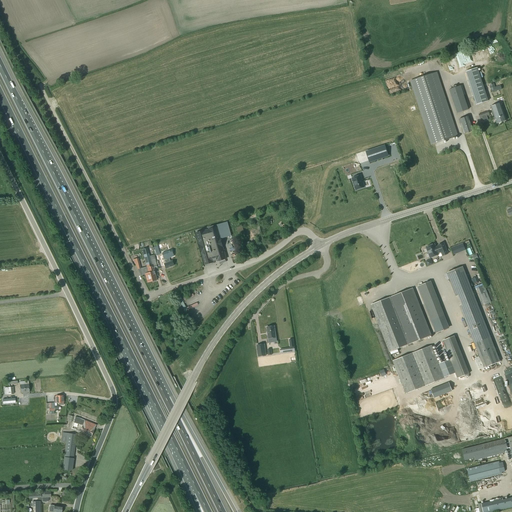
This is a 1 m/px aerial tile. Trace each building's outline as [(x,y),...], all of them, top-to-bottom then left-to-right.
[(437,72),(411,81),(433,146),(434,145),(459,137),(437,72)] [(479,74),(467,77),(476,105),(488,101),(479,74)] [(463,95),(460,86),(449,90),(451,98),(463,95)] [(500,103),(490,107),(496,124),(506,120),(500,103)] [(468,117),(459,119),(463,134),(473,132),(468,117)] [(384,157),(381,148),(361,155),(363,164),(384,157)] [(369,188),(365,176),(356,179),(361,191),(369,188)] [(205,231),(196,233),(199,245),(201,253),(202,253),(205,265),(213,263),(213,262),(217,261),(217,262),(218,262),(219,263),(225,260),(226,260),(223,248),(221,239),(220,239),(217,227),(209,230),(205,231)] [(434,244),(426,247),(430,258),(438,255),(438,253),(441,252),(442,256),(448,254),(444,243),(438,245),(438,246),(435,247),(434,244)] [(451,255),(464,250),(461,244),(449,248),(451,255)] [(141,269),(138,270),(139,272),(140,273),(141,276),(145,275),(147,283),(152,282),(153,283),(156,282),(156,281),(154,272),(155,272),(154,268),(153,266),(152,266),(151,262),(149,255),(147,248),(142,250),(146,266),(147,267),(141,269)] [(166,252),(161,254),(165,264),(163,264),(165,269),(168,268),(173,266),(172,261),(170,262),(168,258),(173,256),(171,251),(166,252)] [(462,267),(447,273),(456,297),(472,290),(462,267)] [(429,282),(417,287),(431,321),(442,316),(429,282)] [(413,289),(371,305),(389,352),(431,335),(413,289)] [(500,362),(477,304),(475,300),(463,304),(459,306),(461,311),(484,368),(500,362)] [(274,326),(266,327),(269,343),(276,342),(274,326)] [(468,374),(453,337),(441,341),(456,379),(468,374)] [(264,345),(257,346),(258,357),(266,356),(264,345)] [(432,346),(393,361),(405,394),(444,378),(432,346)] [(28,381),(19,382),(20,394),(22,393),(22,395),(28,394),(27,393),(29,393),(28,381)] [(445,384),(430,390),(433,398),(448,392),(445,384)] [(53,403),(46,403),(46,409),(47,409),(47,412),(54,411),(54,410),(58,410),(58,406),(56,406),(56,403),(63,403),(63,396),(55,396),(55,397),(53,397),(53,403)] [(75,417),(73,423),(82,426),(79,433),(91,438),(96,425),(80,419),(80,418),(75,417)] [(67,434),(66,443),(63,470),(72,471),(73,459),(72,459),(75,435),(67,434)] [(506,439),(462,450),(465,460),(507,450),(511,472),(511,437),(506,439)] [(505,472),(503,462),(468,471),(470,481),(505,472)] [(511,497),(481,504),(483,511),(491,511),(511,507),(511,497)] [(40,511),(40,502),(35,502),(33,502),(32,502),(32,506),(32,507),(34,507),(35,507),(35,511),(34,511),(40,511)]
